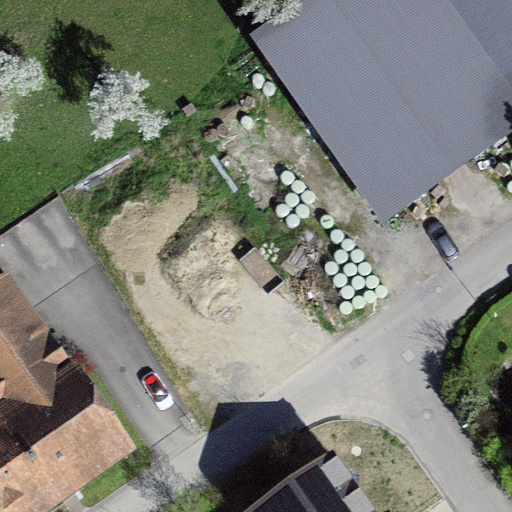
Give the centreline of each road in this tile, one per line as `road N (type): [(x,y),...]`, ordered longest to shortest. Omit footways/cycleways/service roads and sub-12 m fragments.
road 1 (residential): [(125,511),(376,336)]
road 2 (residential): [(376,336),(492,511)]
road 3 (residential): [(376,336),(511,240)]
